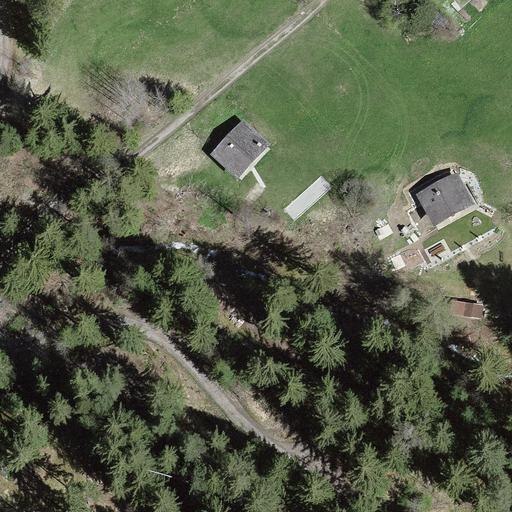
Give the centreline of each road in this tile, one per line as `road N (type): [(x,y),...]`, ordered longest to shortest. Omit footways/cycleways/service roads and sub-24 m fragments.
road 1 (track): [(0,347),(39,344),(98,320),(160,336),(269,446),(384,511)]
road 2 (track): [(0,261),(321,0)]
